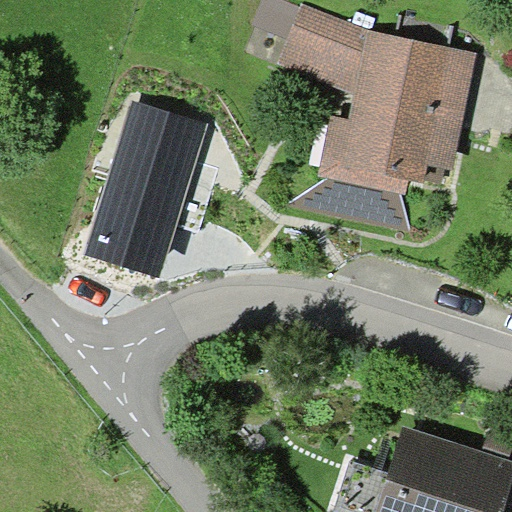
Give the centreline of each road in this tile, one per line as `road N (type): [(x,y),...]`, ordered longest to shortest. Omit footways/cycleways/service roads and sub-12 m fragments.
road 1 (residential): [(211,511),(97,375),(161,328),(216,309),(286,304),(511,366)]
road 2 (track): [(97,375),(0,261)]
